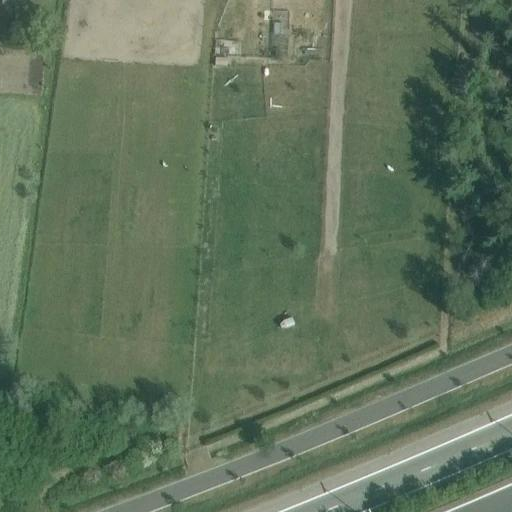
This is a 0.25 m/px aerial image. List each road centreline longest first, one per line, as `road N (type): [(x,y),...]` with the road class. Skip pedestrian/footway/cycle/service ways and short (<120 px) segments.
road 1 (tertiary): [(511,354),(121,511)]
road 2 (motorway): [(511,432),(323,511)]
